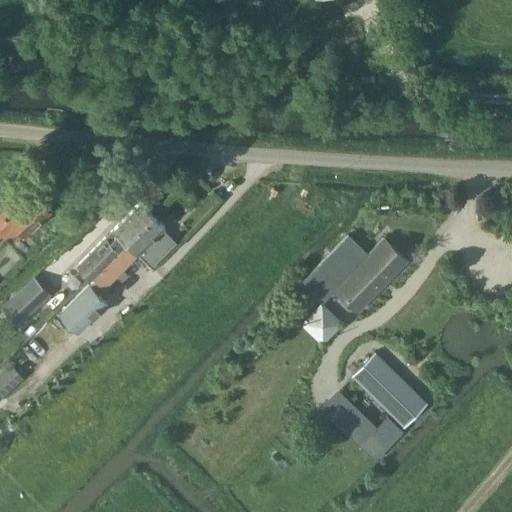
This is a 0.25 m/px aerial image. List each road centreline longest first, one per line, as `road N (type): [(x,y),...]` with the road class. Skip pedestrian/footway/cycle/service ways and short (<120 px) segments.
road 1 (unclassified): [(511,169),(269,158),(0,129)]
road 2 (track): [(0,53),(410,93)]
